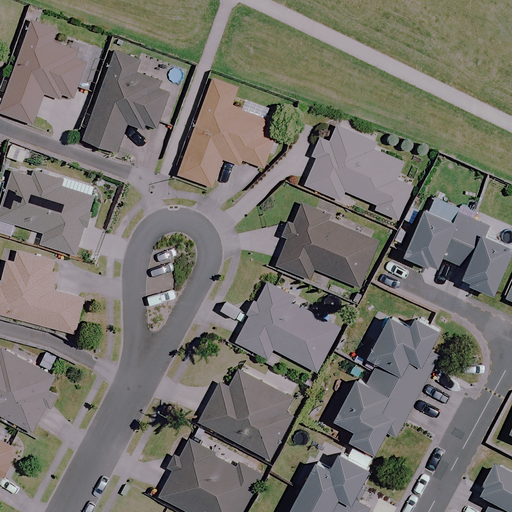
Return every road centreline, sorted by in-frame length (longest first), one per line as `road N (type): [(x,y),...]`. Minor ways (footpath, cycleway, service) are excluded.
road 1 (residential): [(140,370),(189,296),(205,242),(179,221),(148,230),(133,269),(131,317)]
road 2 (residential): [(428,511),(511,357)]
road 3 (residential): [(66,511),(140,370)]
road 4 (residential): [(511,337),(384,274)]
